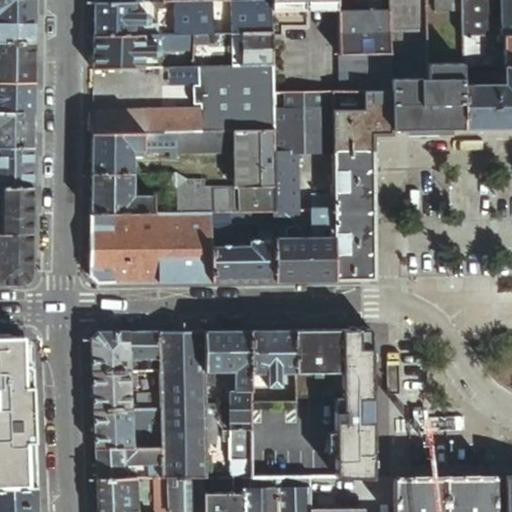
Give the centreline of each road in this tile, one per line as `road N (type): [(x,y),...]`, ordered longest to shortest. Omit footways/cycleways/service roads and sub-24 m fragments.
road 1 (residential): [(61,307),(369,303)]
road 2 (tertiary): [(61,307),(64,0)]
road 3 (tertiary): [(61,307),(68,511)]
road 4 (residential): [(511,412),(490,402),(432,328),(369,303)]
